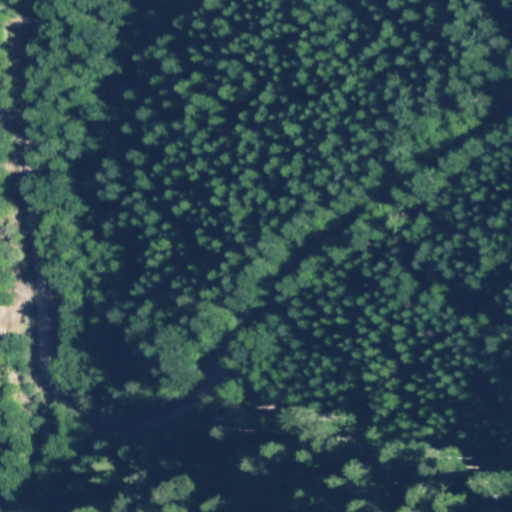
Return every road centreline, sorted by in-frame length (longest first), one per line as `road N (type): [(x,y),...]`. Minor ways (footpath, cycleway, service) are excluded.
road 1 (residential): [(0,319),(13,341),(145,389),(209,360),(318,233),(511,66)]
road 2 (track): [(209,360),(187,511)]
